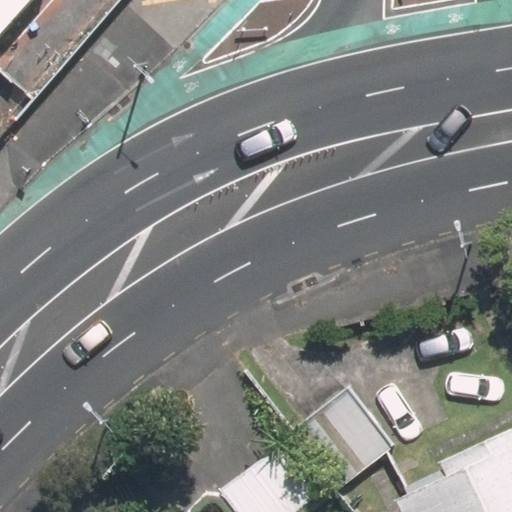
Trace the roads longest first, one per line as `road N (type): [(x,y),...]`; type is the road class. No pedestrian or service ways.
road 1 (secondary): [(351,173),(272,196),(192,234),(110,286),(0,377)]
road 2 (tertiary): [(351,173),(365,0)]
road 3 (secondary): [(511,134),(351,173)]
